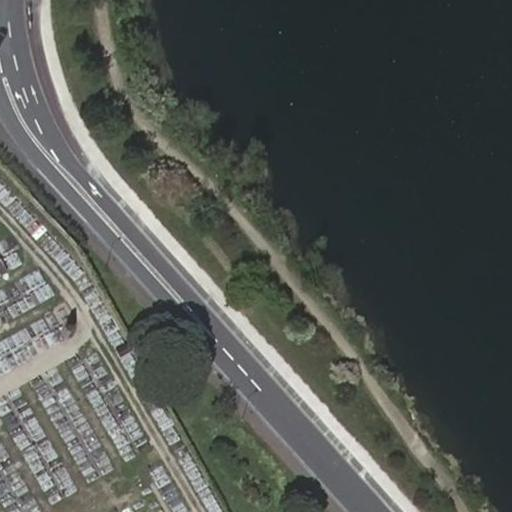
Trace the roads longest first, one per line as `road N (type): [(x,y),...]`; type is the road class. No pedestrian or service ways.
road 1 (tertiary): [(251,381),(188,295),(54,143),(14,50)]
road 2 (tertiary): [(0,96),(53,178),(251,381)]
road 3 (tertiary): [(369,511),(251,381)]
